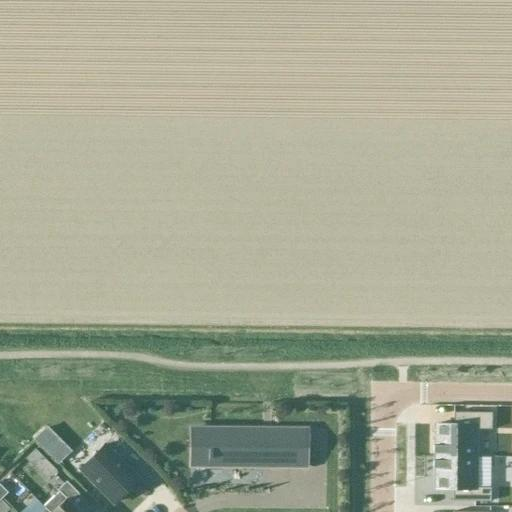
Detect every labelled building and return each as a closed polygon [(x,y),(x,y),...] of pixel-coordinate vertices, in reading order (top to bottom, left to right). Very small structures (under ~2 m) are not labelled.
[(432,446),(432,453),(433,453),(433,457),(476,458),(476,430),(490,430),(490,413),(453,413),(452,425),(434,425),(433,446),(432,446)] [(199,429),(199,444),(208,444),(208,467),(263,468),(263,467),(304,467),(305,430),(264,430),(264,429),(199,429)] [(138,479),(104,445),(79,470),(113,504),(138,479)] [(432,461),(432,468),(433,468),(433,489),(452,489),(452,502),(489,502),(490,488),(476,488),(476,458),(433,457),(433,461),(432,461)] [(58,493),(43,507),(44,509),(47,511),(78,511),(74,507),(83,499),(66,482),(56,491),(58,493)]
